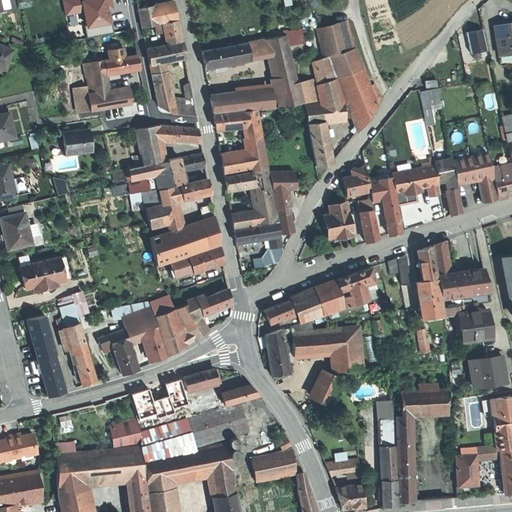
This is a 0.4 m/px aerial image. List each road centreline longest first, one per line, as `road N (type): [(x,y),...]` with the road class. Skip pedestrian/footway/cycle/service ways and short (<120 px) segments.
road 1 (residential): [(276,284),(321,187),(477,0)]
road 2 (residential): [(276,284),(511,203)]
road 3 (tertiary): [(23,411),(247,343)]
road 4 (tertiary): [(247,343),(258,375),(305,446),(328,511)]
road 5 (tertiary): [(240,302),(206,129)]
road 6 (tertiary): [(182,0),(206,129)]
